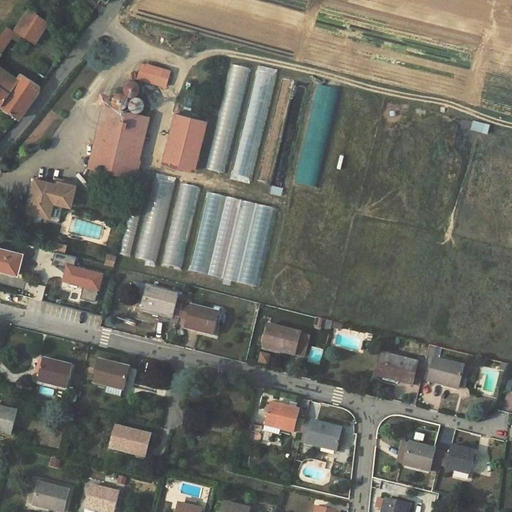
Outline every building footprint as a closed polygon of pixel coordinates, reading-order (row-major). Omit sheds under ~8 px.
[(24,35),(35,42),(48,23),(29,9),(16,29),(17,30),(24,35)] [(0,35),(0,50),(2,51),(12,36),(15,32),(11,30),(9,28),(7,27),(0,35)] [(15,32),(12,36),(19,42),(24,35),(17,30),(15,32)] [(143,64),(139,79),(165,86),(169,71),(143,64)] [(18,79),(0,66),(0,88),(8,94),(18,79)] [(231,66),(231,77),(239,78),(239,83),(247,83),(248,67),(231,66)] [(270,100),(274,72),(258,70),(255,98),(270,100)] [(40,86),(21,74),(18,79),(8,94),(0,88),(0,105),(19,119),(39,91),(40,86)] [(316,85),(296,183),(319,188),(338,89),(316,85)] [(72,96),(77,100),(82,93),(77,89),(72,96)] [(102,92),(97,102),(106,106),(111,97),(102,92)] [(84,158),(83,166),(135,178),(149,118),(103,107),(90,160),(84,158)] [(174,115),(163,163),(195,171),(207,122),(174,115)] [(33,130),(49,142),(54,134),(38,123),(33,130)] [(243,132),(234,175),(251,178),(259,135),(243,132)] [(271,183),(280,134),(268,132),(259,181),(271,183)] [(230,147),(213,143),(207,168),(224,172),(230,147)] [(173,182),(155,178),(136,259),(151,263),(173,182)] [(35,179),(27,212),(50,218),(60,220),(63,205),(70,207),(75,186),(58,182),(57,185),(35,179)] [(182,269),(199,187),(179,183),(162,265),(182,269)] [(206,193),(190,272),(216,277),(215,279),(258,288),(274,207),(206,193)] [(128,223),(120,253),(129,255),(136,225),(128,223)] [(0,248),(0,270),(18,276),(23,254),(0,248)] [(97,302),(104,272),(75,265),(76,257),(56,252),(53,262),(66,265),(60,289),(81,294),(80,298),(97,302)] [(106,266),(103,276),(112,278),(115,268),(106,266)] [(148,288),(142,310),(173,318),(173,316),(176,304),(178,296),(148,288)] [(176,304),(173,316),(180,318),(183,305),(176,304)] [(180,318),(187,320),(190,307),(183,305),(180,318)] [(185,329),(215,336),(220,314),(190,306),(190,307),(187,320),(185,329)] [(333,325),(329,324),(324,322),(322,330),(331,332),(333,325)] [(268,325),(262,348),(296,356),(301,334),(268,325)] [(436,347),(430,345),(426,360),(422,378),(429,380),(428,381),(458,388),(458,387),(463,368),(463,367),(433,360),(436,347)] [(268,365),(271,354),(261,352),(259,362),(268,365)] [(414,377),(418,363),(381,354),(375,377),(412,385),(414,377)] [(419,358),(418,363),(414,377),(422,378),(426,360),(419,358)] [(43,360),(38,381),(68,389),(73,368),(43,360)] [(100,361),(94,383),(108,387),(106,394),(122,398),(124,390),(129,368),(100,361)] [(507,364),(501,363),(499,371),(506,372),(507,364)] [(468,370),(463,368),(458,387),(464,388),(468,370)] [(0,401),(0,431),(13,435),(18,413),(0,408),(2,402),(0,401)] [(270,403),(265,426),(282,430),(294,432),(298,418),(299,411),(270,403)] [(298,418),(294,432),(301,434),(305,420),(298,418)] [(301,434),(309,436),(313,422),(305,420),(301,434)] [(309,436),(307,444),(336,451),(341,429),(313,422),(309,436)] [(282,430),(265,426),(264,431),(281,436),(282,430)] [(116,427),(111,449),(145,457),(151,436),(116,427)] [(403,442),(398,463),(429,471),(431,464),(439,466),(442,453),(435,451),(435,449),(403,442)] [(446,468),(470,474),(476,452),(451,446),(449,454),(446,468)] [(439,466),(446,468),(449,454),(442,453),(439,466)] [(39,484),(34,505),(61,511),(63,511),(69,491),(39,484)] [(90,485),(85,508),(100,511),(115,511),(120,494),(90,485)] [(383,509),(382,511),(406,511),(408,505),(378,497),(375,508),(383,509)] [(175,511),(201,511),(202,510),(195,508),(196,502),(186,499),(185,506),(178,504),(175,511)] [(225,503),(222,511),(248,511),(249,508),(225,503)]
